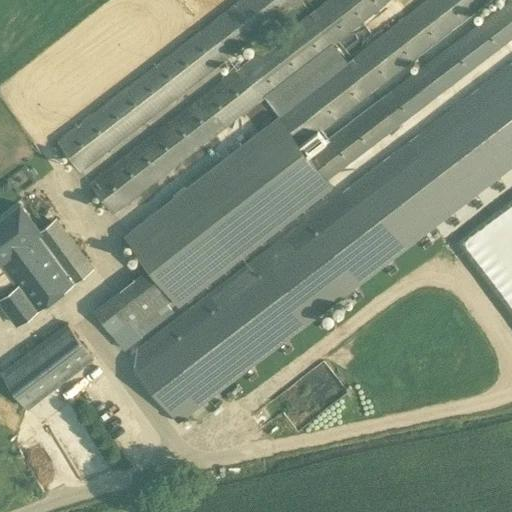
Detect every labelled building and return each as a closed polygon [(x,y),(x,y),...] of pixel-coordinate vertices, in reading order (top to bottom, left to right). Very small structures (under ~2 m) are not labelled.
[(81,171),(301,0),(237,0),(57,140),(81,171)] [(325,0),(236,70),(200,97),(89,183),(112,214),(225,128),(262,99),(388,0),(325,0)] [(511,2),(510,0),(424,0),(276,116),(127,233),(152,264),(93,309),(118,341),(184,291),(213,266),(328,179),(511,35),(511,2)] [(137,347),(135,363),(151,384),(180,421),(511,167),(511,61),(305,220),(207,294),(137,347)] [(56,217),(38,231),(28,218),(0,239),(0,271),(6,279),(11,275),(18,286),(0,298),(0,327),(7,337),(30,320),(29,318),(94,268),(56,217)] [(0,373),(27,410),(94,358),(66,322),(0,372),(0,373)] [(240,436),(263,423),(258,414),(235,427),(240,436)]
